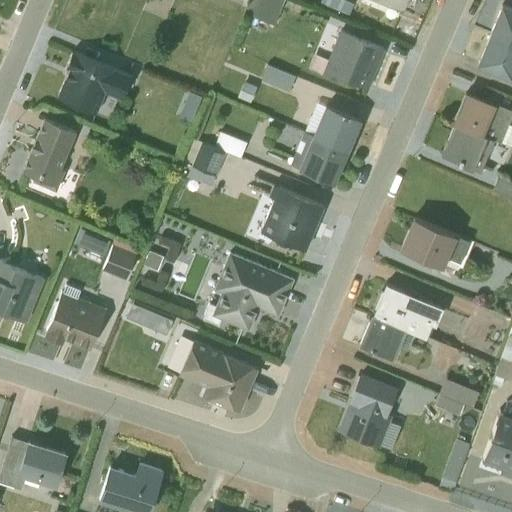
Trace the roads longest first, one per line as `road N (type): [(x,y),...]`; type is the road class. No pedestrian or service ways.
road 1 (residential): [(455,0),(263,454)]
road 2 (residential): [(263,454),(0,369)]
road 3 (residential): [(440,511),(263,454)]
